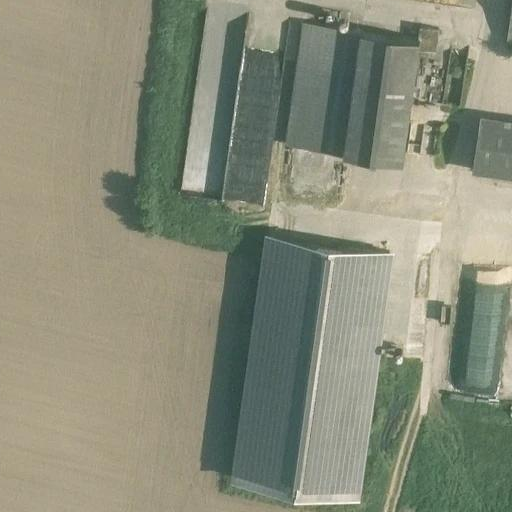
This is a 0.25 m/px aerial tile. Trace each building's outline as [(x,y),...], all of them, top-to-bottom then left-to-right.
[(362,30),(305,22),(286,142),(342,151),(362,30)] [(439,28),(419,26),(418,38),(421,38),(419,50),(436,52),(439,28)] [(418,38),(362,30),(342,151),(400,160),(419,50),(421,38),(418,38)] [(200,36),(180,190),(264,201),(282,64),(239,58),(241,41),(200,36)] [(511,135),(476,131),(470,173),(511,178),(511,135)] [(390,251),(270,234),(235,476),(356,494),(390,251)] [(490,264),(471,261),(467,287),(487,289),(490,264)]
